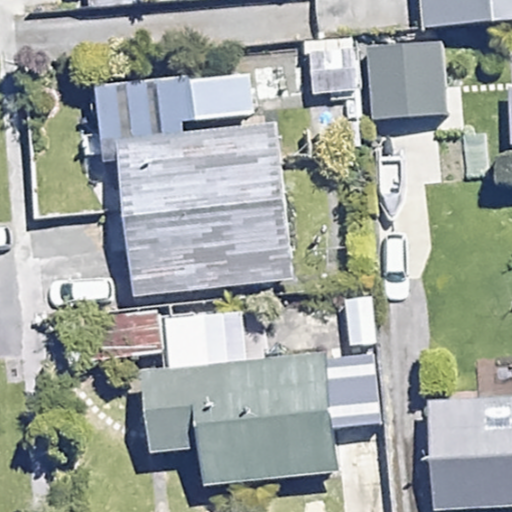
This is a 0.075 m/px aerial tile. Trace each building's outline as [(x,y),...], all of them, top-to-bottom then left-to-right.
[(511,0),(433,0),(437,37),(511,31),(511,0)] [(450,125),(444,57),(369,63),(375,132),(450,125)] [(296,288),(284,138),(128,151),(140,300),(296,288)] [(341,476),(333,371),(153,386),(159,457),(207,453),(209,487),(341,476)] [(511,511),(511,402),(432,407),(437,511),(511,511)]
